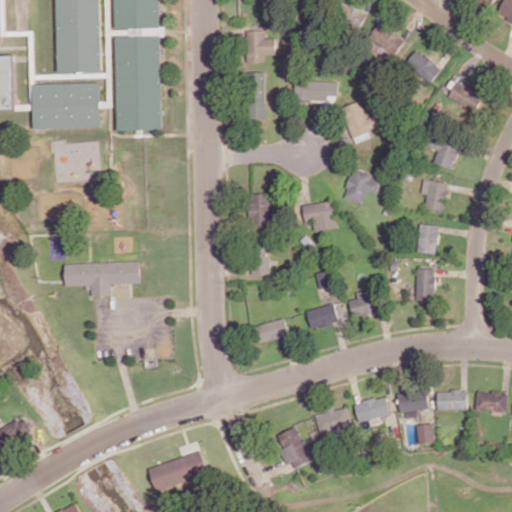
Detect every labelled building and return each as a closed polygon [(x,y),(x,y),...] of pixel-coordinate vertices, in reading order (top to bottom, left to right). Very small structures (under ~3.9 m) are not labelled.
[(57,0),(59,72),(102,71),(100,0),(57,0)] [(115,0),(116,28),(129,28),(129,35),(116,35),(118,129),(163,129),(161,35),(165,35),(165,25),(161,25),(160,0),(115,0)] [(511,19),(511,0),(503,0),(498,14),(511,19)] [(362,26),(367,11),(343,2),(337,18),(362,26)] [(396,54),(406,39),(379,21),(369,37),(396,54)] [(248,30),(248,62),(266,61),(266,54),(277,54),(277,37),(265,38),(265,29),(248,30)] [(442,67),(417,49),(407,63),(432,81),(442,67)] [(0,54),(0,108),(16,108),(15,54),(0,54)] [(248,118),(265,118),(267,72),(249,71),(248,118)] [(328,95),(338,95),(339,81),(296,79),(296,99),(328,100),(328,95)] [(34,128),(101,126),(100,81),(34,83),(34,128)] [(484,94),(456,81),(449,97),(477,110),(484,94)] [(343,106),(354,142),(372,137),(361,100),(343,106)] [(429,146),(438,149),(434,162),(453,168),(462,142),(433,132),(429,146)] [(344,197),(363,203),(367,190),(377,193),(383,176),(354,167),(344,197)] [(425,207),(443,210),(448,182),(425,178),(422,192),(428,194),(425,207)] [(334,200),(303,204),(306,222),(314,220),(315,230),(338,227),(334,200)] [(437,253),(439,224),(420,223),(418,252),(437,253)] [(271,274),(271,244),(253,244),(253,274),(271,274)] [(141,282),(141,260),(66,263),(67,286),(93,285),(93,295),(112,295),(112,283),(141,282)] [(417,299),(435,299),(436,268),(418,267),(417,299)] [(335,284),(333,269),(318,271),(320,286),(335,284)] [(349,299),(354,317),(380,311),(374,285),(357,289),(359,297),(349,299)] [(313,328),(340,321),(335,302),(307,309),(313,328)] [(256,325),(261,342),(290,334),(285,317),(256,325)] [(510,393),(478,389),(476,407),(507,411),(510,393)] [(438,390),(438,408),(468,408),(468,390),(438,390)] [(399,392),(400,415),(418,414),(418,409),(429,408),(428,391),(399,392)] [(359,420),(391,414),(388,396),(356,401),(359,420)] [(323,436),(354,427),(348,405),(316,414),(323,436)] [(34,431),(25,416),(0,429),(0,435),(6,446),(34,431)] [(419,443),(435,442),(434,422),(418,423),(419,443)] [(279,434),(285,447),(281,449),(287,464),(293,461),(296,467),(319,455),(313,442),(306,446),(297,425),(279,434)] [(151,467),(158,489),(209,472),(202,450),(151,467)] [(81,511),(77,502),(56,511),(81,511)]
